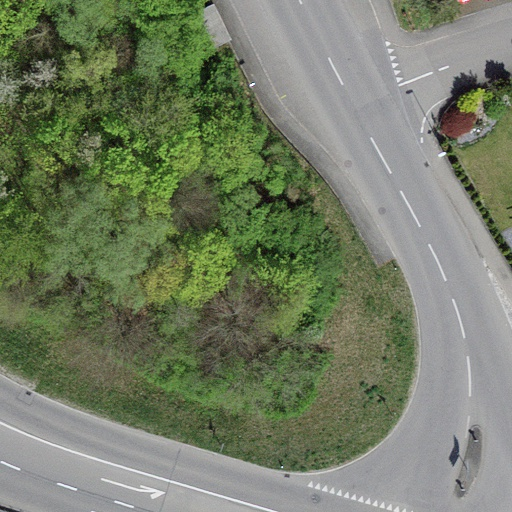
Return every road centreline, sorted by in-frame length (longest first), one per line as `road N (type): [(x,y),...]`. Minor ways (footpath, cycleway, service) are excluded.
road 1 (tertiary): [(464,511),(479,411),(471,344),(446,275),(351,100)]
road 2 (primary): [(207,511),(2,438)]
road 3 (residential): [(351,100),(511,50)]
